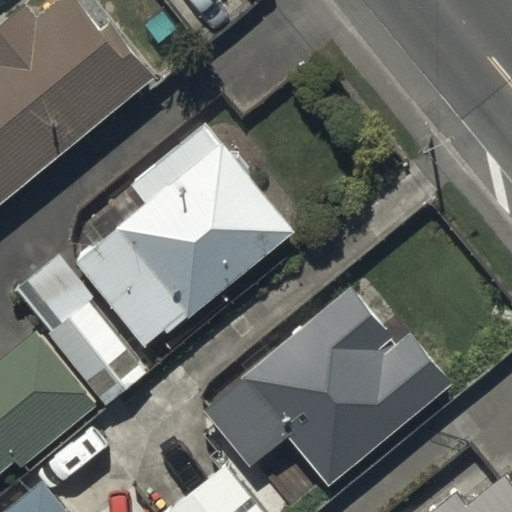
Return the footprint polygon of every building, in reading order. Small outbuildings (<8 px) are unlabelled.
[(0,214),(156,85),(111,32),(103,38),(72,1),(40,27),(28,13),(0,35),(0,214)] [(75,268),(151,359),(298,239),(204,123),(127,186),(147,209),(75,268)] [(97,304),(61,260),(18,294),(53,338),(51,339),(109,412),(152,378),(94,306),(97,304)] [(354,296),(209,413),(254,470),(289,442),(331,493),(454,394),(412,342),(399,352),(354,296)] [(0,483),(20,467),(25,473),(101,411),(42,339),(0,373),(0,483)] [(190,511),(268,511),(237,474),(190,511)] [(511,511),(511,486),(507,481),(470,511),(469,511),(458,499),(442,511),(511,511)] [(58,511),(45,494),(21,511),(58,511)]
